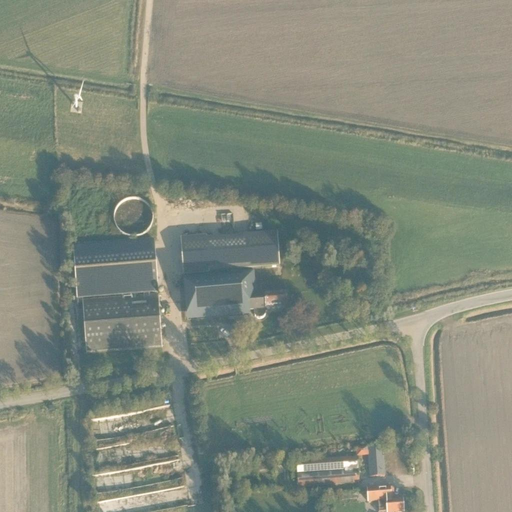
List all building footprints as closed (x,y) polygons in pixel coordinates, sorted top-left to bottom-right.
[(153,208),(128,199),(123,212),(124,212),(119,226),(144,235),(153,208)] [(263,235),(252,236),(247,236),(207,239),(207,237),(181,239),(183,276),(209,274),(209,273),(249,270),(280,267),(277,234),(263,235)] [(162,347),(158,295),(150,296),(149,294),(159,293),(155,240),(73,246),(78,312),(79,312),(81,343),(86,343),(87,353),(162,347)] [(259,320),(260,320),(261,319),(262,319),(264,318),(265,317),(265,316),(266,316),(266,315),(266,313),(267,313),(267,310),(288,308),(286,293),(265,295),(256,296),(254,272),(206,275),(207,276),(184,278),(187,321),(250,316),(250,311),(254,311),(254,315),(255,315),(255,316),(255,317),(256,318),(257,319),(259,319),(259,320)] [(386,477),(384,458),(380,458),(379,448),(368,449),(371,478),(386,477)] [(359,483),(357,457),(297,462),(298,487),(359,483)] [(179,461),(132,471),(136,489),(183,478),(179,461)] [(259,464),(260,474),(275,473),(275,463),(259,464)] [(96,479),(99,494),(129,487),(126,473),(96,479)] [(392,501),(391,492),(391,488),(367,489),(368,502),(377,502),(377,511),(404,511),(403,500),(392,501)] [(99,511),(116,511),(117,502),(99,502),(99,511)]
